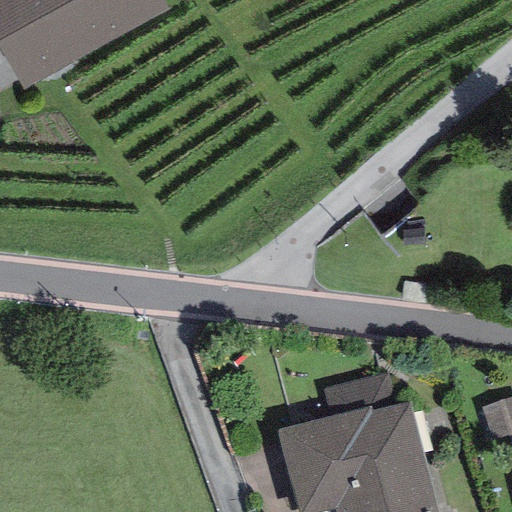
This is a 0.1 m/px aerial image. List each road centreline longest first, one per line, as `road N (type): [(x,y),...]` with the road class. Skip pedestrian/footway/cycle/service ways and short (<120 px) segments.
road 1 (residential): [(237,296),(511,60)]
road 2 (residential): [(237,296),(511,331)]
road 3 (unclassified): [(0,273),(156,288)]
